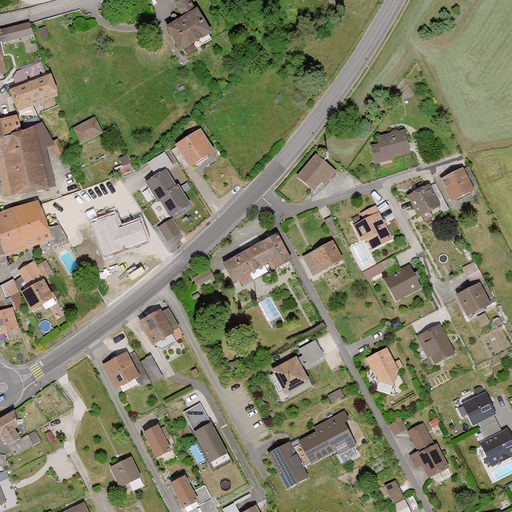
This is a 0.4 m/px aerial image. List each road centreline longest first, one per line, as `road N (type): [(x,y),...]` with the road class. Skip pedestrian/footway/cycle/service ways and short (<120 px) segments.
road 1 (residential): [(277,210),(276,224),(429,511)]
road 2 (residential): [(267,506),(210,398),(168,370),(124,308)]
road 3 (primary): [(255,191),(342,86),(394,0)]
road 4 (residential): [(174,511),(83,339)]
road 5 (residential): [(157,282),(248,445)]
road 6 (primary): [(157,282),(255,191)]
road 7 (residential): [(381,184),(438,301)]
road 8 (residential): [(49,362),(78,402),(72,449),(86,477)]
